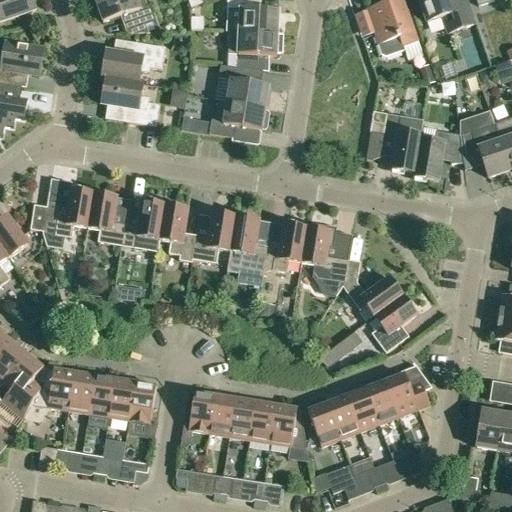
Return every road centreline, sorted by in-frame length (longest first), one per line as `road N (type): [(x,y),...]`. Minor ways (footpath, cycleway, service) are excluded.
road 1 (residential): [(286,189),(56,150)]
road 2 (residential): [(369,511),(432,486),(456,359)]
road 3 (residential): [(480,220),(286,189)]
road 4 (residential): [(286,189),(313,18),(309,0)]
road 5 (residential): [(156,505),(3,486)]
road 6 (residential): [(56,150),(75,53),(62,0)]
road 7 (residential): [(156,505),(177,363)]
road 8 (residential): [(456,359),(480,220)]
